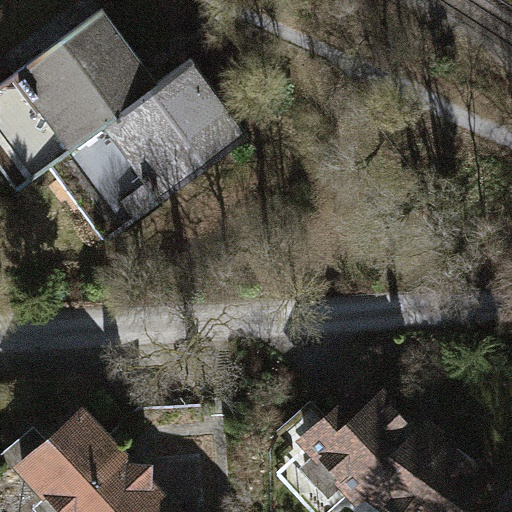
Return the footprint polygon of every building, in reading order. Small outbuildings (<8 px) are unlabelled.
[(102,5),(0,81),(0,163),(18,188),(51,163),(160,82),(102,5)] [(51,163),(107,238),(248,133),(191,58),(160,82),(51,163)] [(306,437),(358,494),(367,487),(400,511),(459,511),(489,471),(428,425),(420,434),(382,394),(365,410),(351,396),(306,437)] [(25,462),(23,464),(49,492),(67,511),(154,511),(166,502),(148,483),(149,464),(130,463),(82,409),(48,441),(25,462)] [(11,447),(25,462),(48,441),(34,427),(11,447)] [(67,511),(49,492),(35,507),(39,511),(67,511)] [(174,511),(166,502),(154,511),(174,511)]
